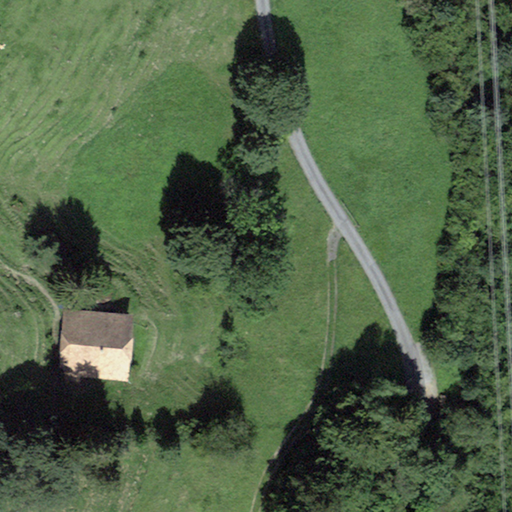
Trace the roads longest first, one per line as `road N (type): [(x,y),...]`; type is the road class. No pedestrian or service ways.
road 1 (unclassified): [(396,511),(414,366),(370,265),(306,161),(273,68),(262,0)]
road 2 (track): [(256,511),(266,475),(322,384),(331,244),(342,221)]
